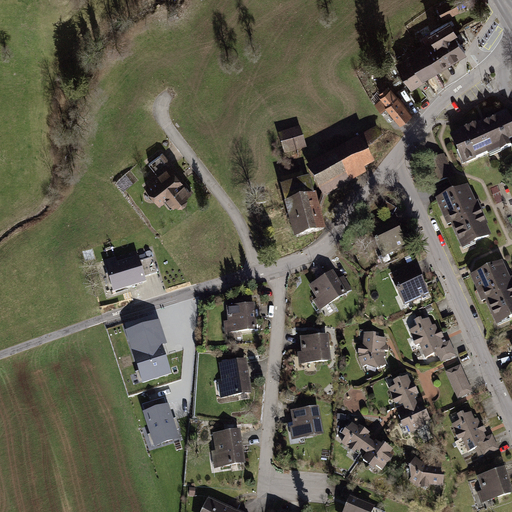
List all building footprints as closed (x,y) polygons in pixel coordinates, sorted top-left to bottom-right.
[(454,0),(446,0),(436,5),(443,19),(460,11),(454,0)] [(407,55),(394,63),(410,90),(425,81),(424,78),(466,53),(456,35),(458,34),(449,19),(427,32),(431,39),(406,53),(407,55)] [(391,89),(374,103),(381,111),(386,108),(399,124),(412,114),(391,89)] [(511,123),(507,112),(449,137),(462,166),(487,155),(487,157),(510,148),(511,151),(511,123)] [(300,127),(277,134),(284,155),(306,148),(300,127)] [(380,127),(305,166),(322,198),(366,175),(363,169),(373,164),(365,149),(386,138),(380,127)] [(157,174),(144,185),(160,206),(168,200),(174,208),(178,205),(179,206),(183,206),(187,203),(188,198),(187,197),(193,192),(163,152),(149,163),(157,174)] [(432,160),(435,165),(423,170),(430,187),(454,176),(444,155),(432,160)] [(282,185),(279,186),(294,239),(326,231),(316,194),(313,195),(309,178),(304,179),(302,173),(280,180),(282,185)] [(468,186),(435,201),(447,227),(450,226),(462,251),(492,237),(477,202),(475,203),(468,186)] [(397,209),(384,202),(380,208),(393,215),(397,209)] [(378,229),(370,232),(382,258),(407,247),(392,216),(375,222),(378,229)] [(116,257),(103,261),(113,292),(147,282),(145,277),(158,273),(153,258),(140,261),(138,257),(118,263),(116,257)] [(413,263),(396,271),(399,277),(392,281),(404,307),(429,296),(413,263)] [(511,282),(503,263),(470,277),(482,304),(485,302),(496,328),(511,320),(511,282)] [(332,272),(309,287),(316,300),(313,302),(320,313),(352,290),(343,276),(338,280),(332,272)] [(255,304),(227,307),(228,322),(224,322),(225,334),(258,332),(255,304)] [(421,319),(414,322),(416,328),(409,332),(415,348),(419,346),(425,359),(434,355),(435,358),(438,357),(441,364),(456,357),(450,342),(446,343),(442,334),(440,334),(436,325),(432,327),(429,319),(422,322),(421,319)] [(159,320),(125,331),(142,384),(172,375),(162,346),(166,344),(159,320)] [(362,348),(358,348),(358,358),(363,368),(366,367),(376,371),(387,367),(384,359),(386,357),(385,354),(385,352),(388,352),(388,346),(385,346),(386,339),(375,338),(376,335),(363,334),(362,348)] [(328,336),(299,339),(301,354),(297,354),(298,365),(331,363),(328,336)] [(247,360),(219,364),(222,383),(218,384),(221,400),(252,394),(247,360)] [(460,366),(445,372),(458,400),(472,393),(460,366)] [(395,387),(388,390),(394,406),(398,405),(399,408),(402,406),(405,413),(417,407),(415,402),(414,398),(418,396),(413,383),(411,384),(408,377),(393,383),(395,387)] [(168,405),(143,412),(155,447),(180,439),(177,430),(179,429),(176,418),(173,419),(168,405)] [(417,407),(405,413),(397,416),(403,430),(407,428),(411,434),(426,428),(425,424),(430,422),(425,411),(422,412),(420,406),(417,407)] [(319,408),(290,412),(293,428),(289,428),(291,441),(323,435),(319,408)] [(459,422),(451,426),(458,441),(462,440),(468,453),(475,450),(478,458),(483,455),(484,457),(499,451),(492,435),(486,438),(478,420),(474,421),(471,413),(464,416),(463,414),(457,416),(459,422)] [(358,428),(352,424),(347,430),(346,429),(341,436),(345,439),(341,444),(354,455),(357,452),(359,454),(360,451),(366,455),(374,444),(368,440),(370,438),(368,436),(370,434),(359,426),(358,428)] [(241,431),(213,435),(216,452),(211,452),(214,469),(246,465),(241,431)] [(375,442),(374,444),(366,455),(362,461),(367,465),(366,467),(374,471),(376,468),(382,471),(392,458),(389,455),(393,451),(382,444),(381,446),(375,442)] [(426,465),(415,459),(408,470),(409,472),(411,479),(409,483),(417,489),(428,489),(429,486),(443,487),(444,476),(441,476),(442,466),(426,465)] [(511,490),(505,469),(477,477),(482,492),(477,494),(481,505),(511,495),(511,490)] [(372,511),(375,507),(350,497),(343,511),(372,511)] [(238,511),(210,498),(202,511),(238,511)]
